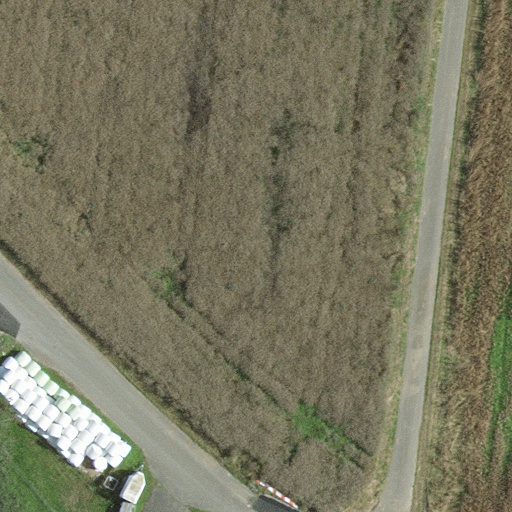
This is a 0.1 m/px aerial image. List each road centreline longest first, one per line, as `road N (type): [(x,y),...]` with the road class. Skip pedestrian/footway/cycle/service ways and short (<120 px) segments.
road 1 (residential): [(452,0),(387,511)]
road 2 (residential): [(240,511),(0,298)]
